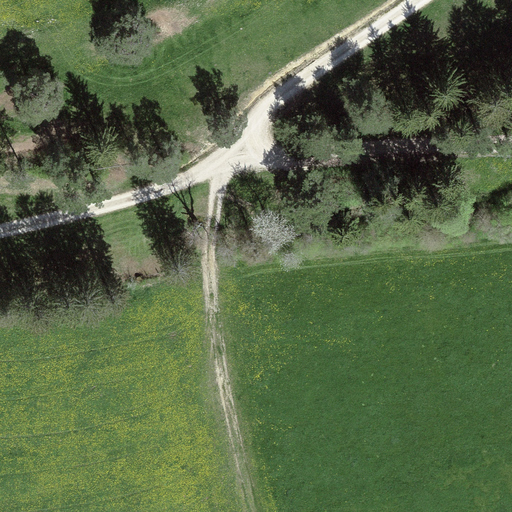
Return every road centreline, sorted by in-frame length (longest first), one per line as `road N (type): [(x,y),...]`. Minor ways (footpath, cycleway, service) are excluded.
road 1 (track): [(0,229),(165,188),(224,161),(261,109),(303,75),(425,0)]
road 2 (track): [(251,511),(215,350),(210,226),(224,161)]
road 3 (track): [(511,145),(224,161)]
